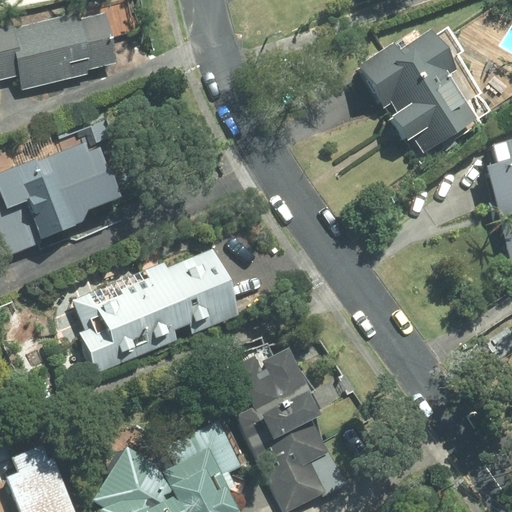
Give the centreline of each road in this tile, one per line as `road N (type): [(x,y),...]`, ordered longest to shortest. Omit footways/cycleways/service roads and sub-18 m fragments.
road 1 (residential): [(205,0),(241,107),(511,507)]
road 2 (unknown): [(355,277),(0,434)]
road 3 (unknown): [(213,36),(348,0)]
